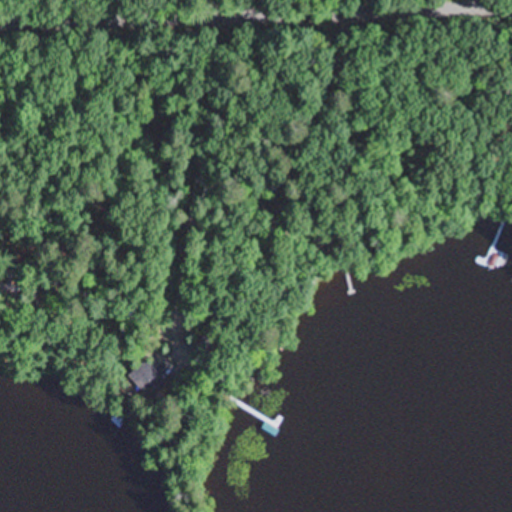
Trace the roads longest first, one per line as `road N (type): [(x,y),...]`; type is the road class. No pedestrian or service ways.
road 1 (residential): [(0,24),(511,11)]
road 2 (residential): [(21,24),(0,69),(10,202)]
